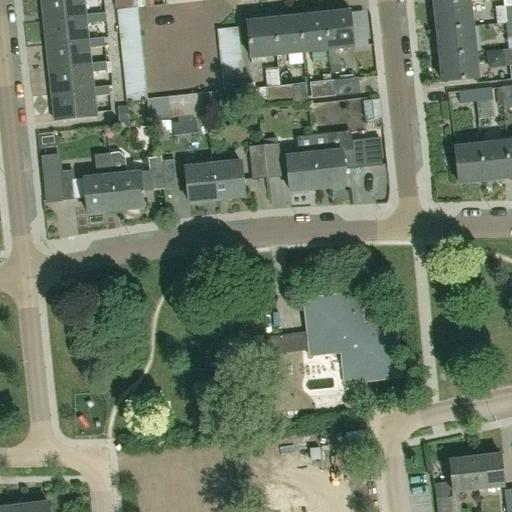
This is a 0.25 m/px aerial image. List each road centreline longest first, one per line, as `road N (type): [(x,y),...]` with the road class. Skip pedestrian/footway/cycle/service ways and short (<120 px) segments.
road 1 (residential): [(25,272),(196,244),(411,229)]
road 2 (residential): [(411,229),(388,0)]
road 3 (residential): [(25,272),(2,60)]
road 4 (residential): [(401,511),(392,423),(511,399)]
road 5 (residential): [(44,456),(25,272)]
